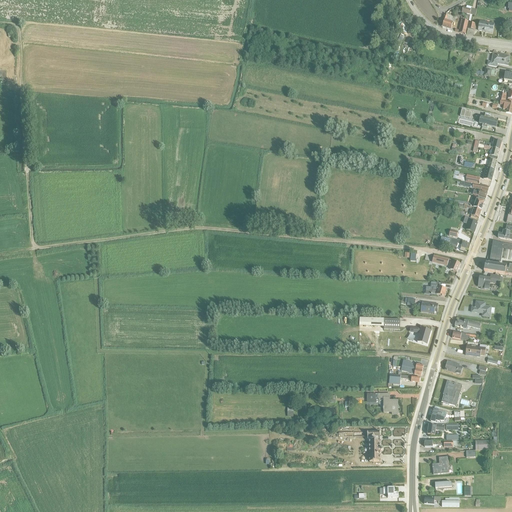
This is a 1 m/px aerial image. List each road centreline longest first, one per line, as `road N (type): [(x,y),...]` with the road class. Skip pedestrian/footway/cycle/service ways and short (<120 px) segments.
road 1 (track): [(0,21),(20,24),(33,250),(203,227),(471,260)]
road 2 (tertiary): [(511,136),(435,353),(414,439),(411,511)]
